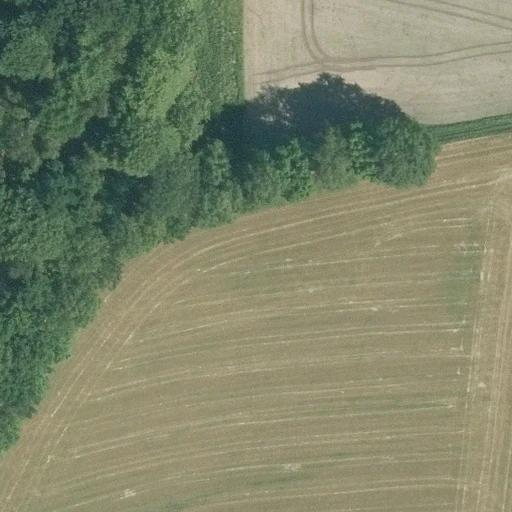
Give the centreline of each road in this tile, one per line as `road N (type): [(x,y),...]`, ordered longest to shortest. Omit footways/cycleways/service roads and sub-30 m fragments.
road 1 (track): [(511,123),(229,182),(150,210)]
road 2 (track): [(150,210),(102,253),(0,379)]
road 3 (track): [(105,0),(150,210)]
